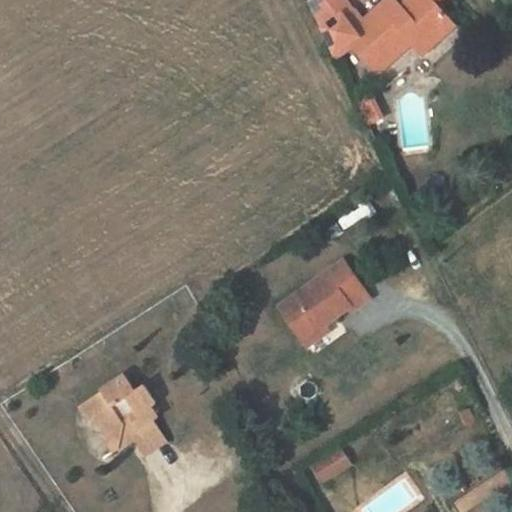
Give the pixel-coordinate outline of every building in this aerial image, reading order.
[(411,0),(402,9),(393,0),(391,0),(379,11),(369,19),(356,4),(351,7),(345,0),(310,0),(309,1),(322,27),(321,28),(335,56),(353,40),(359,47),(357,50),(377,72),(411,42),(422,32),(433,45),(454,26),(433,2),(435,0),(411,0)] [(422,54),(433,45),(422,32),(411,42),(422,54)] [(381,116),(370,93),(356,100),(367,123),(381,116)] [(353,313),(371,300),(344,261),(281,307),(303,341),(325,326),(350,309),(353,313)] [(325,326),(303,341),(307,347),(329,331),(325,326)] [(145,455),(168,440),(153,419),(159,415),(152,405),(157,402),(145,385),(137,391),(126,376),(81,405),(91,421),(96,418),(109,435),(115,431),(121,439),(130,432),(135,439),(145,455)] [(116,453),(135,439),(130,432),(121,439),(115,431),(109,435),(105,438),(116,453)] [(344,449),(316,466),(324,478),(351,463),(344,449)]
